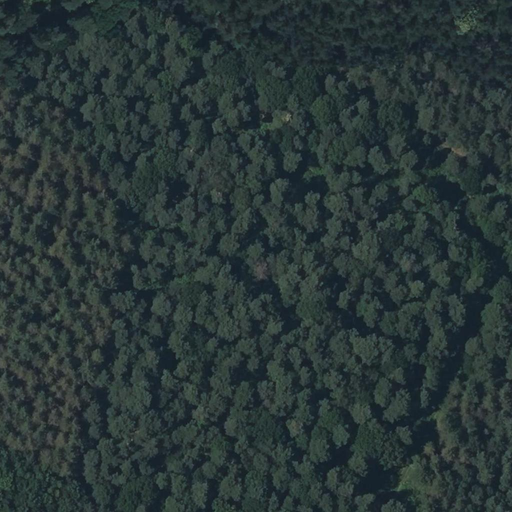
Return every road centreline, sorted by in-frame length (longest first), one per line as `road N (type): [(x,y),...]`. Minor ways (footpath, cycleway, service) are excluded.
road 1 (track): [(511,251),(385,511)]
road 2 (track): [(147,511),(0,436)]
